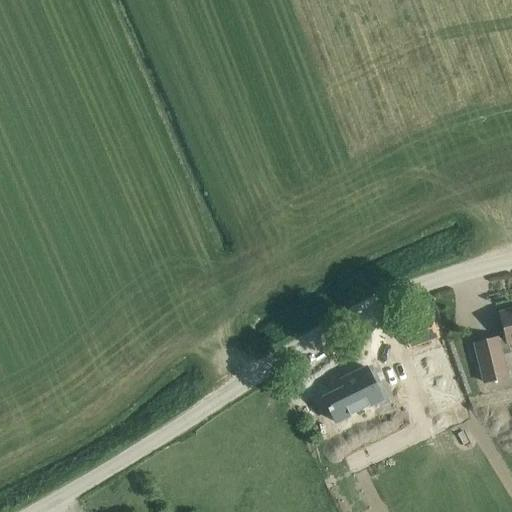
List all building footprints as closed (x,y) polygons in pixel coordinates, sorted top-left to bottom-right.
[(511,310),(500,313),(506,337),(498,339),(498,338),(475,344),(484,383),(508,377),(502,356),(511,353),(509,344),(511,342),(511,310)] [(401,326),(408,345),(410,349),(439,338),(431,315),(401,326)] [(385,401),(369,370),(350,380),(352,384),(325,397),(338,424),(385,401)] [(438,471),(415,412),(374,428),(397,487),(438,471)] [(318,427),(316,431),(319,436),(324,437),(328,435),(330,430),(327,425),(322,424),(318,427)]
